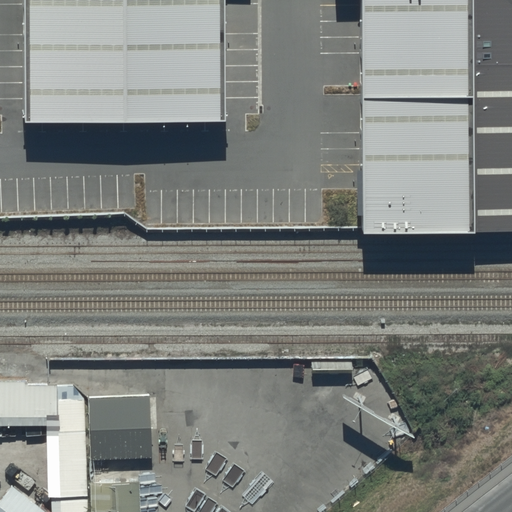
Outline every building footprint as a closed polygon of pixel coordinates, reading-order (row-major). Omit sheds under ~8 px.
[(22,0),(22,117),(224,117),(224,0),(22,0)] [(361,0),(362,229),(472,226),(470,0),(361,0)] [(0,511),(86,511),(87,372),(0,371),(0,418),(49,419),(48,509),(13,482),(0,499),(0,511)] [(314,431),(376,473),(408,424),(357,390),(334,423),(324,417),(314,431)] [(94,464),(151,463),(149,399),(92,401),(94,464)] [(137,511),(137,486),(93,488),(93,511),(137,511)]
